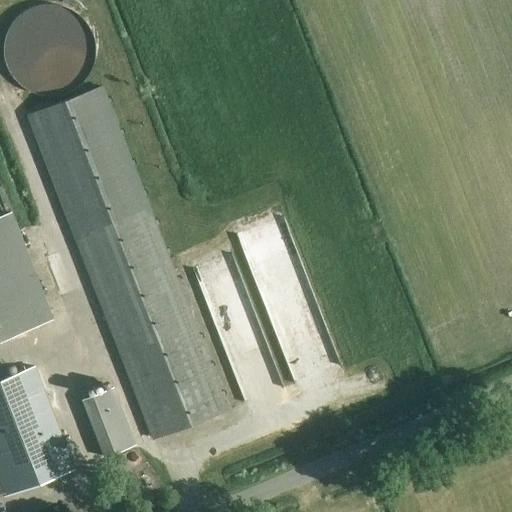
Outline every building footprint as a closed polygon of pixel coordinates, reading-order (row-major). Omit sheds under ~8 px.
[(11,77),(21,89),(34,96),(49,99),(64,96),(78,89),(88,78),(95,64),(96,49),(93,34),(84,22),(72,12),(58,7),(43,7),(28,11),(16,21),(8,33),(4,48),(5,63),(11,77)] [(26,113),(153,440),(228,410),(102,85),(26,113)] [(0,216),(0,339),(52,319),(12,212),(0,216)] [(299,277),(272,286),(299,363),(327,353),(299,277)] [(251,293),(221,304),(226,317),(256,305),(251,293)] [(0,498),(72,471),(33,369),(0,381),(0,498)] [(200,438),(216,434),(214,422),(197,426),(200,438)] [(130,430),(99,442),(104,457),(135,446),(130,430)]
